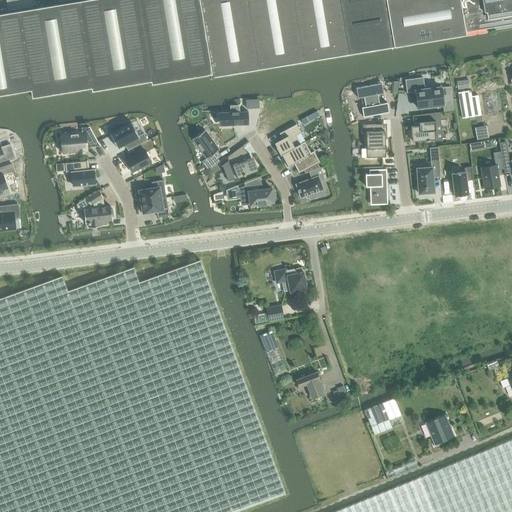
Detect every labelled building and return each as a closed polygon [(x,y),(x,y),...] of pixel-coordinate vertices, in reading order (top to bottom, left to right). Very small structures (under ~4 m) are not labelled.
[(0,94),(31,90),(33,97),(80,89),(92,87),(92,90),(151,80),(152,83),(213,72),(214,76),(465,34),(464,31),(486,28),(486,29),(511,24),(511,0),(84,0),(80,1),(0,14),(0,94)] [(423,77),(405,79),(406,92),(415,91),(417,108),(427,106),(427,107),(433,106),(443,104),(441,87),(424,89),(423,77)] [(467,79),(456,81),(457,89),(468,88),(467,79)] [(381,83),(356,88),(358,98),(364,97),(365,106),(361,107),(363,117),(389,112),(387,102),(379,104),(377,94),(383,93),(381,83)] [(471,92),(458,94),(462,117),(480,114),(476,96),(472,97),(471,92)] [(259,108),(259,99),(245,100),(246,109),(259,108)] [(303,124),(319,115),(317,111),(301,119),(303,124)] [(419,126),(411,126),(412,141),(427,140),(427,141),(430,141),(429,140),(435,139),(434,131),(436,130),(435,130),(435,124),(441,124),(440,112),(412,115),(412,116),(418,115),(419,126)] [(249,113),(225,115),(226,129),(250,127),(249,113)] [(110,133),(118,149),(118,148),(118,147),(128,142),(131,148),(147,140),(144,133),(138,136),(131,122),(130,122),(131,123),(121,129),(119,124),(111,128),(113,133),(111,134),(110,133)] [(281,139),(274,142),(281,155),(301,144),(296,135),(301,133),(296,124),(280,133),(282,137),(280,138),(281,139)] [(380,124),(362,124),(363,132),(366,132),(366,149),(372,148),(372,158),(386,157),(385,139),(381,139),(380,124)] [(478,138),(488,136),(486,124),(475,126),(478,138)] [(100,146),(89,127),(81,128),(82,133),(69,134),(69,132),(63,133),(64,134),(61,135),(62,142),(58,142),(59,150),(62,150),(63,152),(79,151),(79,152),(84,151),(84,150),(86,150),(86,147),(100,146)] [(205,130),(192,139),(205,156),(200,160),(207,170),(219,161),(214,153),(219,149),(205,130)] [(0,162),(14,157),(10,144),(1,147),(0,142),(0,162)] [(281,155),(280,156),(281,159),(280,160),(284,168),(291,164),(296,173),(317,162),(311,152),(308,154),(302,143),(301,144),(281,155)] [(228,161),(222,165),(228,181),(230,181),(254,172),(252,166),(255,164),(250,158),(247,161),(239,150),(243,147),(242,146),(227,157),(228,161)] [(417,168),(416,168),(418,193),(419,193),(433,192),(434,192),(434,191),(433,191),(432,177),(440,177),(438,147),(429,148),(430,163),(431,167),(417,168)] [(144,150),(125,160),(132,172),(151,162),(144,150)] [(495,165),(481,168),(485,189),(500,186),(497,170),(504,169),(503,167),(502,162),(500,151),(493,152),(495,165)] [(86,161),(64,163),(65,174),(72,173),(73,186),(95,183),(94,170),(87,171),(86,161)] [(508,161),(502,162),(503,167),(504,169),(504,172),(511,171),(511,161),(508,161)] [(317,162),(303,170),(305,173),(309,172),(320,168),(317,162)] [(0,190),(8,188),(3,174),(14,171),(11,163),(0,166),(0,190)] [(452,182),(450,182),(451,188),(453,188),(454,196),(468,194),(466,180),(473,179),(471,166),(464,167),(465,172),(451,173),(452,182)] [(316,197),(315,192),(323,189),(320,181),(324,179),(320,168),(309,172),(312,178),(296,184),(300,197),(308,194),(310,199),(316,197)] [(369,174),(365,174),(365,187),(369,187),(370,194),(378,194),(379,203),(387,203),(386,185),(385,185),(385,181),(386,181),(386,171),(386,169),(369,170),(369,174)] [(245,186),(239,188),(241,206),(249,205),(252,205),(257,204),(257,205),(266,204),(265,203),(273,202),(273,200),(275,200),(274,190),(272,190),(272,188),(261,189),(257,178),(259,178),(258,177),(249,181),(244,183),(245,186)] [(139,192),(137,193),(138,199),(140,199),(141,202),(167,197),(164,179),(152,181),(153,187),(139,190),(139,192)] [(99,190),(77,204),(78,210),(84,210),(84,213),(82,213),(83,220),(85,220),(85,223),(89,223),(89,227),(102,226),(102,224),(108,224),(107,220),(113,220),(112,216),(114,216),(113,209),(111,209),(111,206),(102,207),(101,199),(104,197),(99,190)] [(141,204),(139,205),(140,212),(142,211),(143,214),(157,211),(158,217),(170,215),(167,197),(141,202),(141,204)] [(0,230),(15,229),(14,218),(19,218),(18,204),(0,206),(0,230)] [(0,511),(235,511),(286,494),(200,259),(139,281),(134,267),(68,291),(63,276),(0,298),(0,511)] [(276,283),(281,282),(283,292),(289,290),(289,293),(306,289),(304,277),(305,276),(305,274),(302,272),(296,273),(295,268),(286,270),(286,268),(273,271),(276,283)] [(268,322),(284,319),(281,305),(266,308),(267,313),(268,321),(268,322)] [(267,313),(253,315),(255,324),(268,321),(267,313)] [(272,330),(259,335),(275,374),(287,369),(272,330)] [(496,360),(486,365),(488,369),(491,368),(492,369),(496,368),(495,366),(498,365),(496,360)] [(306,384),(307,387),(311,399),(322,394),(317,380),(319,379),(316,372),(295,379),(298,387),(306,384)] [(511,375),(507,378),(500,381),(503,388),(509,385),(511,391),(511,375)] [(336,401),(347,397),(343,386),(337,388),(338,390),(332,392),(336,401)] [(394,398),(364,409),(370,424),(371,426),(400,415),(394,398)] [(441,444),(440,442),(454,436),(445,414),(430,420),(424,423),(430,435),(434,446),(441,444)] [(511,511),(511,438),(487,449),(473,455),(331,511),(511,511)]
